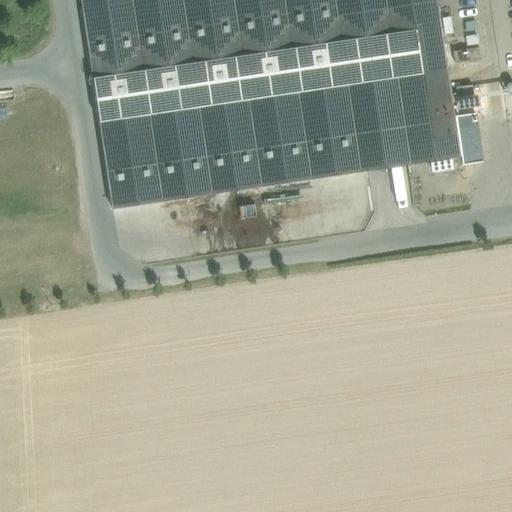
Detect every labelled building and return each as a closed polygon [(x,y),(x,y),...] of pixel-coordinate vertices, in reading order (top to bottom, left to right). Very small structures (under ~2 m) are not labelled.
[(80,0),(112,209),(460,157),(436,0),(80,0)] [(463,116),(459,117),(456,119),(461,155),(466,156),(470,155),(473,153),(468,117),(463,116)] [(0,248),(42,246),(40,221),(0,222),(0,248)] [(38,281),(68,279),(68,266),(57,267),(56,255),(36,256),(38,281)] [(0,283),(36,282),(35,257),(0,258),(0,283)]
